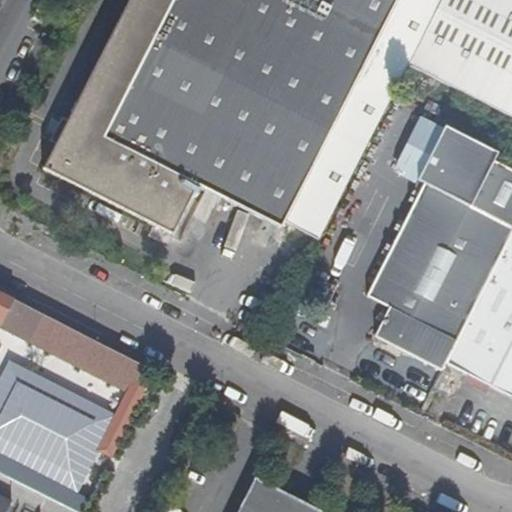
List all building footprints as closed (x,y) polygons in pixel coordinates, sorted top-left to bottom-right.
[(125,0),(64,121),(53,142),(40,167),(173,234),(198,186),(280,227),(315,163),(394,0),(125,0)] [(511,0),(440,0),(408,67),(511,117),(511,0)] [(53,142),(64,121),(57,118),(46,139),(53,142)] [(501,164),(505,156),(451,130),(424,183),(425,184),(449,196),(477,210),(501,164)] [(511,169),(501,164),(477,210),(511,228),(511,169)] [(415,205),(503,251),(511,233),(511,228),(477,210),(449,196),(425,184),(415,205)] [(503,251),(415,205),(367,297),(390,309),(376,337),(443,370),(445,366),(503,251)] [(511,399),(511,233),(503,251),(445,366),(511,399)] [(0,321),(35,339),(145,395),(155,373),(0,293),(0,321)] [(83,399),(77,411),(84,414),(90,402),(83,399)] [(322,511),(254,476),(235,511),(322,511)] [(0,511),(5,511),(9,506),(0,501),(0,511)]
